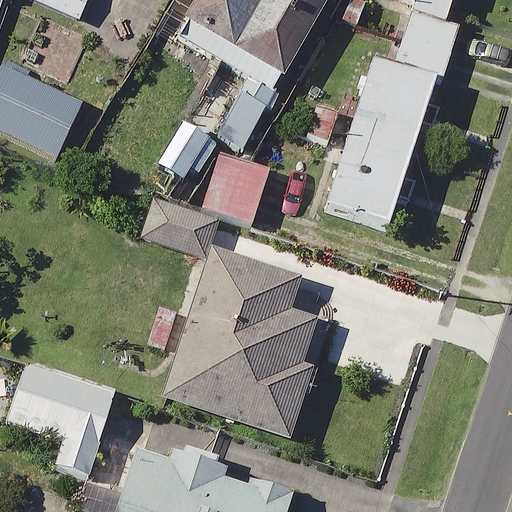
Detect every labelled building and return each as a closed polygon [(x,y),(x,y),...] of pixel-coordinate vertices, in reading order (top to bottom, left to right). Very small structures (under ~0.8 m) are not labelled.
[(3,0),(0,0),(0,36),(11,2),(3,0)] [(98,0),(35,0),(33,4),(87,27),(98,0)] [(343,0),(216,0),(191,48),(289,101),(343,0)] [(464,16),(469,0),(423,0),(400,72),(377,64),(327,212),(398,236),(471,19),(464,16)] [(89,111),(6,73),(0,86),(0,135),(64,165),(89,111)] [(280,118),(252,102),(226,145),(253,162),(280,118)] [(231,155),(208,212),(261,233),(283,176),(231,155)] [(226,229),(161,206),(148,244),(212,267),(226,229)] [(174,407),(298,448),(347,300),(222,259),(174,407)] [(0,424),(68,446),(59,473),(98,487),(89,511),(298,511),(300,506),(229,483),(233,470),(181,453),(176,467),(102,444),(116,399),(13,366),(0,406),(0,424)]
